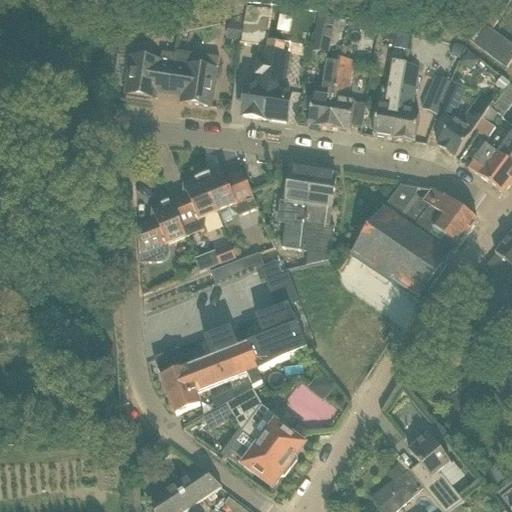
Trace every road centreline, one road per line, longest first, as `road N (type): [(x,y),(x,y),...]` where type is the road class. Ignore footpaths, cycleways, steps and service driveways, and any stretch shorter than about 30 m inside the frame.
road 1 (unclassified): [(268,511),(159,426),(137,376),(120,131)]
road 2 (unclassified): [(503,219),(418,169),(236,139),(120,131)]
road 3 (unclassified): [(301,511),(503,219)]
road 4 (unclassified): [(0,135),(55,127),(120,131)]
